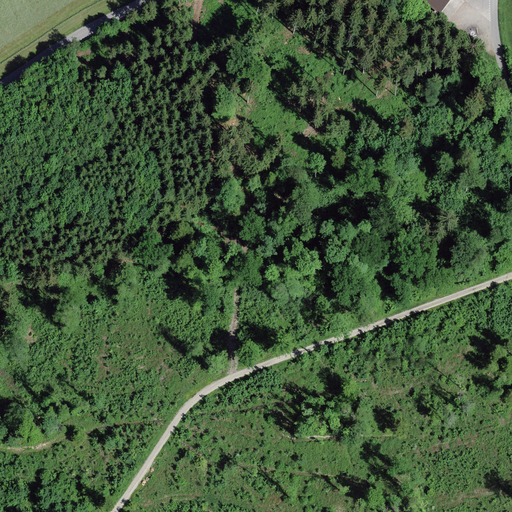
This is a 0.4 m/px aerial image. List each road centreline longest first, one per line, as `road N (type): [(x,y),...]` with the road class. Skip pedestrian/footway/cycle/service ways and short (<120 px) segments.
road 1 (track): [(511,273),(225,379),(182,412),(114,511)]
road 2 (unclassified): [(148,0),(0,88)]
